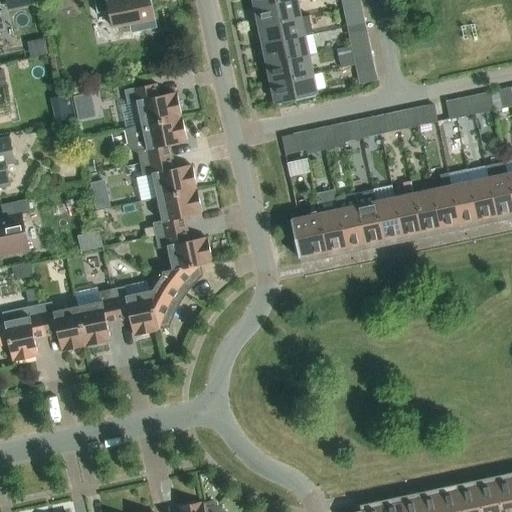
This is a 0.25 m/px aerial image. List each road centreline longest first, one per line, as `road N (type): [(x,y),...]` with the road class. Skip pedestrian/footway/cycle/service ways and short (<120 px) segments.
road 1 (residential): [(234,134),(265,289),(223,366),(218,408)]
road 2 (residential): [(0,455),(218,408)]
road 3 (residential): [(234,134),(398,98)]
road 4 (residential): [(218,408),(241,447),(301,486),(314,511)]
road 5 (residential): [(204,0),(234,134)]
